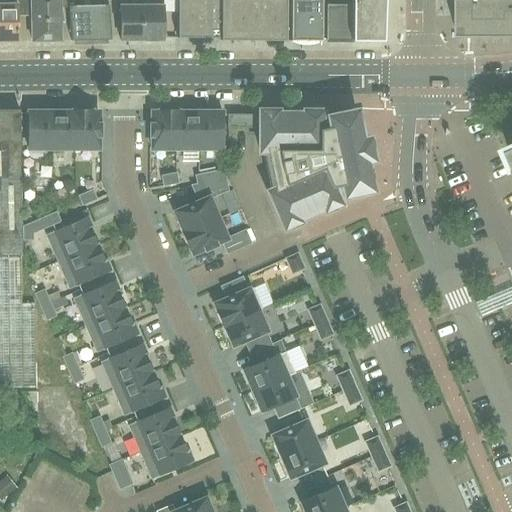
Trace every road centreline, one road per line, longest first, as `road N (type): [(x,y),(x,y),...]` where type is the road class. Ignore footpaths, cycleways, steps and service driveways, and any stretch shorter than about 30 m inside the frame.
road 1 (tertiary): [(120,75),(422,77)]
road 2 (residential): [(169,289),(262,511)]
road 3 (residential): [(120,75),(124,184),(169,289)]
road 4 (residential): [(452,280),(417,211),(422,77)]
road 5 (residential): [(169,289),(299,237)]
road 6 (tertiary): [(0,75),(120,75)]
